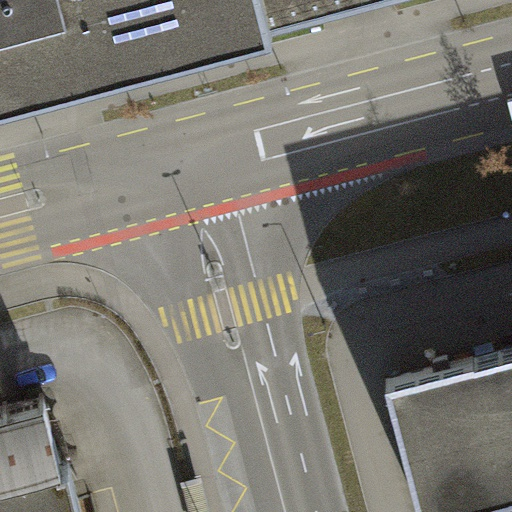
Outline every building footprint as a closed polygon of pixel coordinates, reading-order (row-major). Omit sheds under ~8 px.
[(74,83),(273,30),(265,0),(0,0),(0,96),(72,77),(74,83)] [(385,0),(265,0),(273,30),(385,0)] [(0,96),(0,119),(78,98),(74,83),(72,77),(0,96)] [(511,350),(484,357),(511,467),(511,350)] [(511,511),(511,469),(484,357),(397,379),(430,511),(511,511)] [(46,395),(0,407),(0,511),(83,511),(69,460),(63,461),(46,395)]
